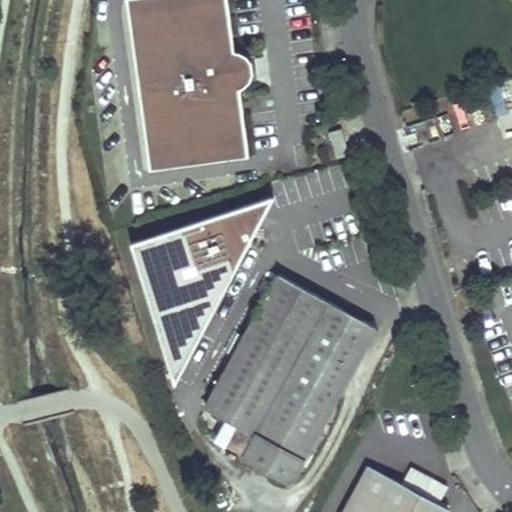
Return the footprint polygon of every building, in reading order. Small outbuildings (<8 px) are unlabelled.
[(226,0),(126,0),(149,170),(248,157),(239,90),(245,87),(250,82),(246,57),(239,53),(234,52),(226,0)] [(447,115),(436,118),(441,136),(453,133),(447,115)] [(340,130),(328,134),(336,159),(348,155),(340,130)] [(131,242),(175,383),(274,196),(131,242)] [(375,325),(279,274),(207,409),(256,434),(304,460),(375,325)] [(256,434),(244,457),(292,482),(304,460),(256,434)] [(417,491),(369,465),(343,511),(445,511),(448,508),(417,491)] [(410,472),(405,484),(441,498),(445,487),(410,472)]
